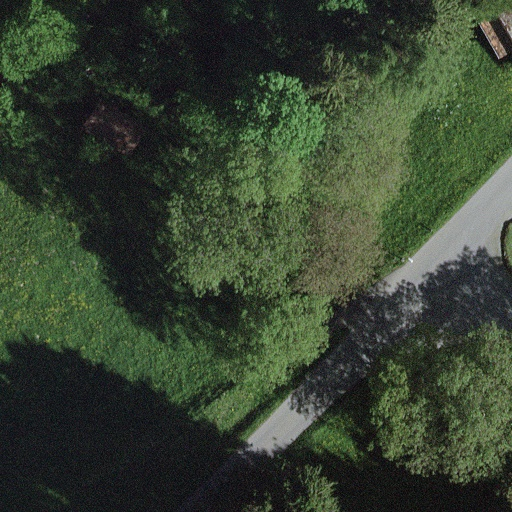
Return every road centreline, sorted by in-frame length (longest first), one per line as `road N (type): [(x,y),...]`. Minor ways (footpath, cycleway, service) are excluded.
road 1 (unclassified): [(191,511),(375,329)]
road 2 (unclassified): [(375,329),(511,191)]
road 3 (residential): [(375,329),(511,319)]
